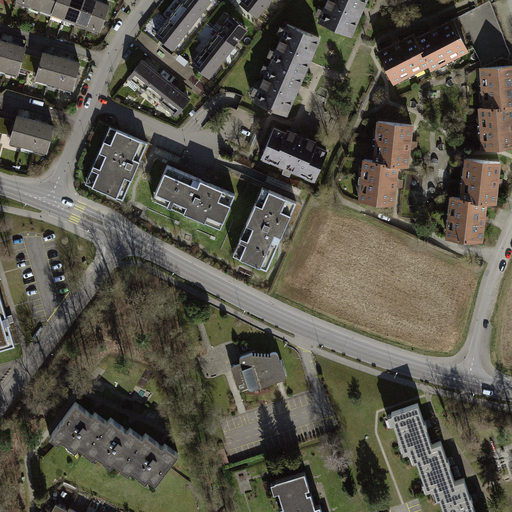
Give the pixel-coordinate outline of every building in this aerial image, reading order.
[(101,0),(16,0),(16,1),(97,33),(108,3),(101,0)] [(170,29),(166,35),(180,47),(217,0),(182,0),(163,24),(170,29)] [(239,0),(238,1),(258,18),(272,0),(239,0)] [(367,0),(327,0),(318,21),(352,36),(367,0)] [(208,58),(202,66),(214,76),(256,26),(236,9),(200,51),(208,58)] [(469,51),(453,19),(419,36),(416,31),(378,50),(395,83),(431,65),(433,69),(469,51)] [(294,24),(263,97),(296,111),(327,38),(294,24)] [(27,47),(0,39),(0,68),(20,74),(27,47)] [(79,65),(44,53),(36,76),(72,87),(79,65)] [(198,93),(149,55),(136,71),(184,109),(198,93)] [(483,104),(482,144),(511,144),(511,68),(494,68),(493,104),(483,104)] [(57,125),(19,113),(8,147),(46,159),(57,125)] [(417,120),(386,118),(383,156),(371,155),(367,201),(399,204),(402,172),(412,173),(417,120)] [(150,142),(108,124),(82,181),(124,200),(150,142)] [(331,144),(277,124),(266,154),(320,174),(331,144)] [(505,158),(470,156),(468,195),(457,194),(454,235),(488,237),(490,201),(502,202),(505,158)] [(239,194),(171,163),(156,195),(225,226),(239,194)] [(300,200),(265,183),(234,250),(269,267),(300,200)] [(0,351),(17,346),(0,287),(0,351)] [(253,353),(242,356),(240,358),(240,361),(240,363),(231,366),(238,388),(239,389),(241,390),(242,389),(249,387),(250,389),(251,390),(253,390),(285,380),(286,379),(287,378),(287,376),(282,361),(281,361),(278,354),(277,353),(276,352),(274,352),(268,354),(253,353)] [(425,404),(393,414),(408,454),(419,452),(431,491),(440,488),(448,511),(475,511),(467,475),(456,480),(446,442),(436,444),(425,404)] [(79,405),(55,438),(64,443),(71,442),(83,452),(89,451),(99,460),(106,459),(117,467),(122,466),(133,475),(136,473),(149,482),(153,481),(161,485),(183,453),(170,445),(165,448),(151,436),(146,439),(136,430),(130,432),(116,420),(111,422),(100,414),(94,415),(79,405)] [(307,476),(271,486),(272,497),(284,499),(284,511),(322,511),(323,510),(317,511),(314,511),(313,494),(307,496),(307,476)] [(96,511),(62,500),(55,511),(96,511)]
